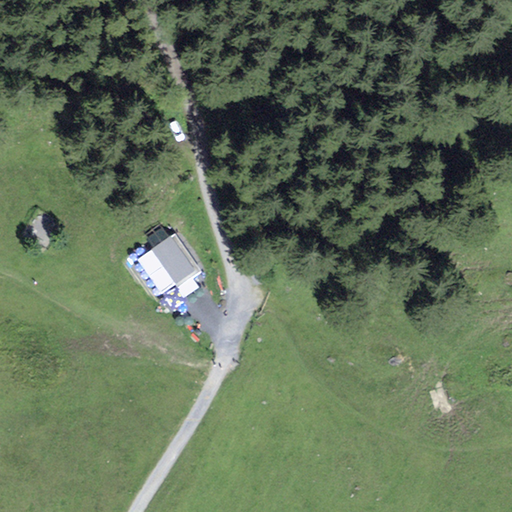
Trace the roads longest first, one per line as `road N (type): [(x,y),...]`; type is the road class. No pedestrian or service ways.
road 1 (track): [(239,330),(240,294),(205,163),(154,26),(136,0)]
road 2 (track): [(139,511),(239,330)]
